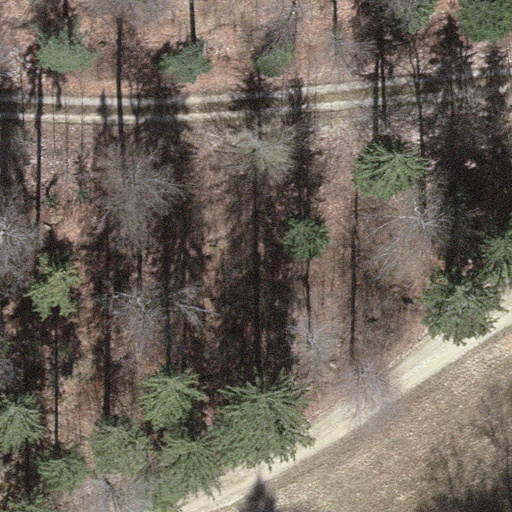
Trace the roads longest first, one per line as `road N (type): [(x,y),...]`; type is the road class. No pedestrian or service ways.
road 1 (track): [(511,74),(164,111),(0,105)]
road 2 (track): [(173,511),(277,469),(511,320)]
